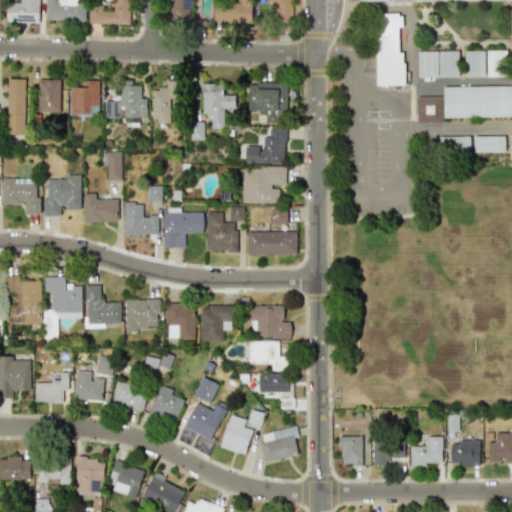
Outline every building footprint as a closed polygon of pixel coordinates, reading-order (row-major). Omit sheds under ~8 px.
[(6,22),(38,22),(38,0),(20,0),(20,3),(6,2),(6,22)] [(46,0),(46,21),(85,22),(85,5),(76,5),(76,0),(46,0)] [(130,24),(129,0),(113,0),(114,12),(101,12),(101,6),(88,6),(88,24),(130,24)] [(191,21),(190,0),(168,0),(169,22),(191,21)] [(250,23),(250,0),(238,0),(239,1),(213,0),(212,22),(250,23)] [(269,0),(269,4),(274,4),(274,22),(291,22),(290,0),(269,0)] [(377,84),(376,13),(398,13),(399,50),(403,50),(403,84),(377,84)] [(418,78),(437,77),(436,50),(417,51),(418,78)] [(458,50),(437,51),(438,77),(458,77),(458,50)] [(464,77),(485,76),(484,50),(463,50),(464,77)] [(505,76),(506,50),(486,50),(486,76),(505,76)] [(25,78),(7,78),(6,134),(24,134),(25,78)] [(59,79),(38,79),(37,111),(59,112),(59,79)] [(105,118),(121,118),(121,117),(146,117),(146,98),(141,98),(141,85),(131,85),(131,80),(119,80),(119,101),(105,101),(105,118)] [(70,115),(98,115),(98,81),(81,81),(81,87),(70,87),(70,115)] [(259,121),(286,121),(286,83),(247,83),(247,110),(259,110),(259,121)] [(202,114),(210,114),(211,128),(223,128),(223,109),(235,108),(234,94),(223,95),(222,84),(201,84),(202,114)] [(511,116),(511,85),(442,87),(443,118),(511,116)] [(169,98),(176,98),(177,88),(151,88),(150,122),(169,122),(169,98)] [(416,123),(442,122),(441,96),(415,97),(416,123)] [(284,163),(284,128),(268,128),(268,137),(262,137),(262,146),(245,146),(244,163),(284,163)] [(504,136),(473,136),(473,152),(504,151),(504,136)] [(121,180),(120,151),(106,151),(106,180),(121,180)] [(241,202),(278,203),(278,186),(285,186),(285,167),(242,166),(241,202)] [(46,179),(46,199),(42,199),(43,215),(60,215),(60,209),(80,208),(79,174),(67,174),(67,178),(46,179)] [(1,203),(24,204),(24,214),(39,214),(40,197),(35,197),(36,178),(1,178),(1,203)] [(117,221),(116,198),(94,199),(94,193),(82,194),(83,222),(117,221)] [(157,216),(142,216),(142,202),(123,202),(122,233),(157,234),(157,216)] [(243,206),(228,206),(228,221),(243,220),(243,206)] [(272,224),(286,223),(286,210),(271,210),(272,224)] [(206,251),(236,251),(235,222),(221,222),(221,211),(205,211),(206,251)] [(202,232),(202,212),(162,212),(162,247),(184,247),(184,233),(202,232)] [(295,231),(246,231),(246,254),(296,254),(295,231)] [(40,324),(41,281),(20,281),(20,275),(4,275),(3,293),(15,293),(15,306),(7,305),(7,323),(40,324)] [(81,317),(80,285),(64,285),(64,276),(43,276),(43,292),(52,292),(52,318),(81,317)] [(99,284),(85,285),(86,328),(101,327),(100,323),(120,323),(119,301),(99,301),(99,284)] [(125,330),(159,329),(158,298),(124,299),(125,330)] [(194,304),(166,304),(165,338),(193,339),(194,304)] [(199,306),(200,341),(222,341),(222,330),(232,329),(231,305),(199,306)] [(249,306),(250,337),(290,336),(290,321),(283,322),(282,305),(249,306)] [(278,340),(247,341),(247,364),(270,363),(271,370),(286,370),(286,356),(278,356),(278,340)] [(12,360),(12,355),(0,355),(0,397),(12,398),(12,390),(29,390),(29,360),(12,360)] [(110,376),(112,357),(96,355),(94,374),(110,376)] [(73,401),(101,402),(102,379),(89,379),(90,372),(74,371),(73,401)] [(33,382),(34,403),(62,402),(61,390),(67,390),(67,372),(59,373),(59,381),(33,382)] [(289,374),(258,373),(257,391),(288,392),(289,374)] [(210,402),(217,383),(200,376),(192,395),(210,402)] [(110,403),(141,411),(146,387),(115,380),(110,403)] [(149,414),(175,421),(182,398),(170,395),(172,389),(157,385),(149,414)] [(184,429),(211,439),(225,405),(216,401),(212,409),(194,402),(184,429)] [(244,455),(252,430),(242,427),(245,419),(229,414),(219,446),(244,455)] [(264,462),(297,455),(294,438),(297,437),(295,426),(258,434),(264,462)] [(511,461),(511,432),(494,433),(494,442),(487,442),(487,462),(511,461)] [(362,435),(339,435),(340,464),(362,464),(362,435)] [(410,463),(441,464),(442,436),(424,436),(423,446),(410,446),(410,463)] [(404,457),(403,440),(371,441),(372,465),(386,465),(386,457),(404,457)] [(478,464),(479,441),(450,440),(449,464),(478,464)] [(0,479),(29,480),(29,457),(0,456),(0,479)] [(75,492),(102,492),(103,463),(95,463),(95,457),(76,457),(75,492)] [(70,459),(38,458),(37,480),(59,480),(59,483),(69,483),(70,459)] [(136,496),(143,470),(113,462),(106,488),(136,496)] [(141,497),(172,511),(175,511),(185,491),(163,481),(165,477),(153,471),(141,497)] [(182,511),(221,511),(223,508),(196,497),(193,503),(187,501),(182,511)] [(33,511),(47,511),(48,499),(34,499),(33,511)]
